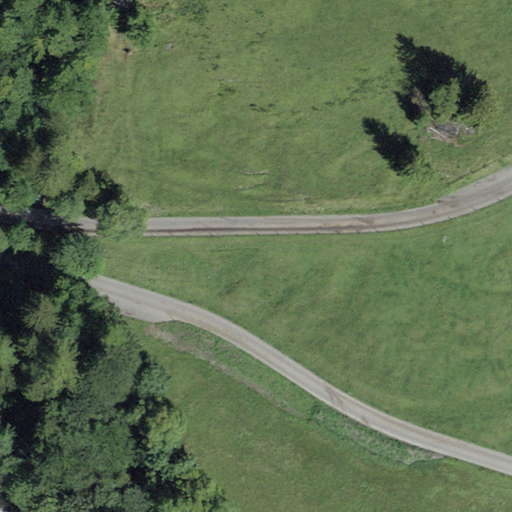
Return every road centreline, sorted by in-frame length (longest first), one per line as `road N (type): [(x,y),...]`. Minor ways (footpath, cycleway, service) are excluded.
road 1 (unclassified): [(0,261),(246,337),(367,415),(511,465)]
road 2 (unclassified): [(511,180),(396,220),(115,226),(0,212)]
